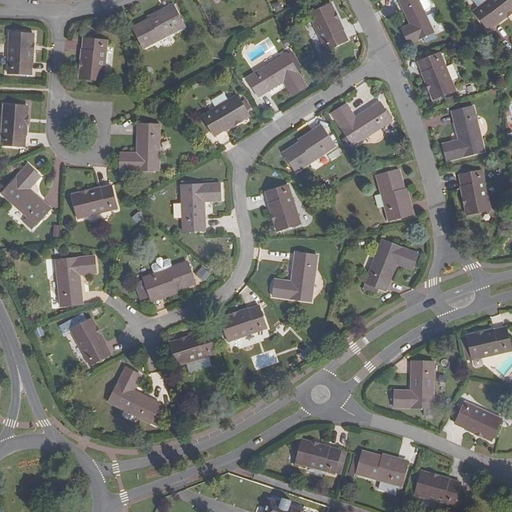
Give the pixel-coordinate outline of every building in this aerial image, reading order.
[(435,31),(425,10),(420,0),(401,0),(412,23),(402,27),(409,43),(435,31)] [(420,0),(425,10),(431,7),(432,4),(430,0),(420,0)] [(511,12),(511,0),(487,0),(474,11),(488,31),(511,12)] [(308,14),(325,51),(348,40),(330,4),(308,14)] [(172,7),(147,20),(149,24),(175,10),(172,7)] [(149,24),(147,20),(132,28),(143,48),(183,27),(175,10),(149,24)] [(9,34),(7,73),(31,75),(33,34),(9,34)] [(106,42),(82,39),(78,78),(102,81),(106,42)] [(439,53),(417,63),(432,100),(455,91),(439,53)] [(247,78),(258,97),(283,82),(291,96),(306,87),(285,54),(247,78)] [(202,116),(214,136),(248,116),(236,95),(202,116)] [(347,117),(351,113),(345,104),(331,113),(352,147),(391,121),(379,103),(355,118),(350,122),(347,117)] [(3,105),(0,144),(24,147),(27,106),(3,105)] [(473,107),(451,112),(458,140),(442,145),(447,161),(484,151),(473,107)] [(355,118),(351,113),(347,117),(350,122),(355,118)] [(130,159),(130,153),(120,153),(120,170),(158,171),(159,125),(137,125),(136,154),(136,160),(130,159)] [(321,128),(297,144),(299,147),(324,131),(321,128)] [(299,147),(297,144),(283,153),(296,172),(334,147),(324,131),(299,147)] [(39,177),(27,166),(1,194),(35,225),(50,208),(29,189),(39,177)] [(388,221),(406,216),(398,188),(402,187),(398,171),(376,177),(388,221)] [(482,171),(458,176),(466,216),(490,211),(482,171)] [(209,196),(210,201),(220,201),(219,184),(180,185),(182,232),(205,231),(204,202),(203,196),(209,196)] [(72,195),(77,219),(116,209),(110,186),(72,195)] [(288,186),(265,193),(276,231),(300,224),(288,186)] [(398,188),(406,216),(410,215),(402,187),(398,188)] [(411,270),(418,254),(382,240),(362,289),(376,295),(378,289),(385,292),(396,265),(411,270)] [(295,253),(291,282),(291,288),(284,287),(285,281),(275,280),(272,297),(311,302),(317,256),(295,253)] [(82,305),(78,275),(78,269),(84,269),(85,274),(95,273),(94,256),(55,260),(60,306),(82,305)] [(152,266),(155,274),(172,267),(169,260),(167,260),(162,261),(161,258),(156,259),(157,263),(153,264),(152,266)] [(148,291),(150,296),(177,286),(179,290),(194,284),(186,262),(172,267),(155,274),(143,278),(144,280),(136,283),(140,294),(148,291)] [(177,286),(150,296),(151,300),(179,290),(177,286)] [(258,305),(220,318),(228,342),(266,328),(258,305)] [(69,327),(71,330),(91,365),(111,354),(91,319),(87,321),(83,314),(60,326),(63,331),(69,327)] [(505,326),(466,336),(472,359),(511,351),(505,326)] [(207,331),(169,343),(176,366),(215,354),(207,331)] [(410,391),(394,391),(394,407),(433,408),(433,363),(411,362),(410,391)] [(125,368),(108,403),(149,423),(159,403),(133,391),(140,376),(125,368)] [(501,419),(464,403),(455,424),(491,441),(501,419)] [(339,456),(340,451),(340,450),(302,440),(295,464),(334,474),(335,470),(341,472),(344,457),(339,456)] [(377,460),(378,456),(362,452),(360,457),(355,456),(350,472),(356,474),(380,481),(397,485),(400,486),(405,468),(377,460)] [(406,464),(378,456),(377,460),(405,468),(406,464)] [(421,472),(415,495),(453,506),(459,482),(421,472)] [(394,494),(397,485),(380,481),(377,489),(394,494)] [(264,511),(301,511),(302,510),(269,499),(264,511)]
